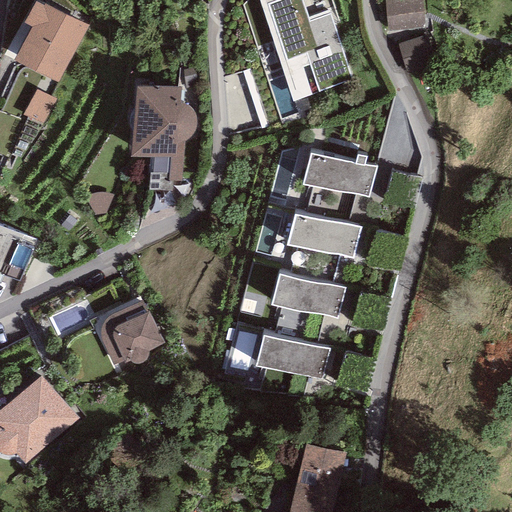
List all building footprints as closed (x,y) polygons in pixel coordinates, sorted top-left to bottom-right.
[(302,0),(259,0),(293,102),(352,80),(330,11),(309,19),(302,0)] [(421,0),(383,0),(386,31),(424,28),(421,0)] [(88,25),(45,3),(43,6),(35,2),(24,23),(31,27),(14,60),(58,83),(88,25)] [(425,35),(396,44),(406,75),(435,65),(425,35)] [(180,88),(135,86),(132,156),(154,157),(152,173),(149,172),(147,191),(172,191),(173,181),(182,181),(183,142),(186,142),(191,138),(195,131),(197,127),(196,120),(195,114),(192,109),(187,104),(179,99),(180,88)] [(56,100),(36,89),(23,114),(43,124),(56,100)] [(20,119),(0,110),(0,157),(2,158),(20,119)] [(375,169),(309,155),(303,184),(369,199),(375,169)] [(422,177),(391,171),(384,202),(415,208),(422,177)] [(84,197),(95,216),(108,214),(118,196),(114,194),(111,193),(108,192),(104,192),(101,192),(98,192),(93,193),(88,195),(84,197)] [(77,221),(69,215),(61,225),(69,231),(77,221)] [(360,229),(294,215),(287,244),(354,259),(360,229)] [(36,241),(0,226),(0,273),(19,282),(36,241)] [(406,238),(375,232),(368,263),(399,269),(406,238)] [(345,289),(279,275),(272,304),(338,319),(345,289)] [(389,300),(358,294),(351,325),(382,331),(389,300)] [(139,296),(87,319),(119,377),(166,345),(139,296)] [(328,352),(262,337),(256,366),(322,381),(328,352)] [(375,360),(344,354),(337,385),(368,391),(375,360)] [(42,374),(0,408),(0,444),(20,469),(80,419),(42,374)] [(334,511),(345,453),(305,447),(290,511),(334,511)]
